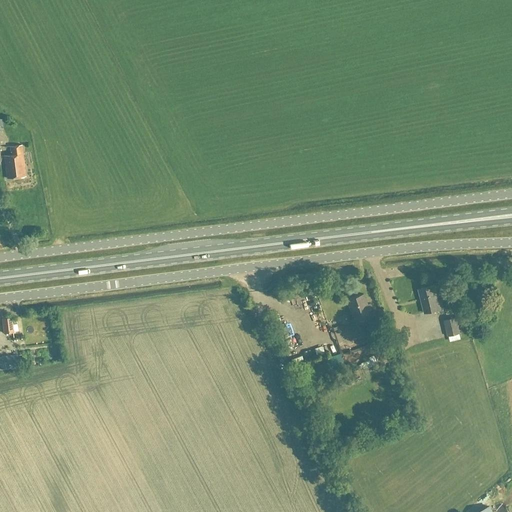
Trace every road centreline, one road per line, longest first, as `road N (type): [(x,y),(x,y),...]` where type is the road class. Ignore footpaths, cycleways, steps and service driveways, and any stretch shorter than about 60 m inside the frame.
road 1 (unclassified): [(0,257),(511,193)]
road 2 (primary): [(511,216),(0,278)]
road 3 (unclassified): [(407,248),(0,299)]
